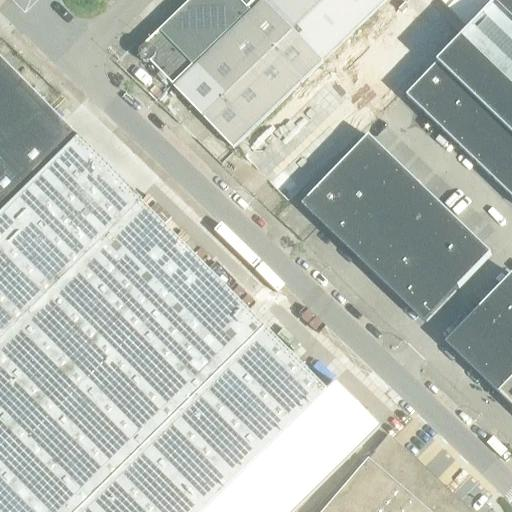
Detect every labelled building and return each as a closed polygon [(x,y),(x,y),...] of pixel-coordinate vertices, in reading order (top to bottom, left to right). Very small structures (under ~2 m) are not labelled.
[(257,0),(192,0),(139,51),(140,52),(138,56),(140,60),(143,63),(147,64),(151,63),(173,86),(250,11),(248,9),(257,0)] [(266,0),(174,89),(230,146),(233,149),(387,0),(266,0)] [(494,0),(439,0),(466,28),(494,0)] [(511,0),(501,0),(495,6),(511,22),(511,0)] [(411,13),(283,134),(312,163),(437,42),(411,13)] [(424,115),(442,132),(459,149),(477,166),(494,182),(511,199),(511,88),(498,74),(495,72),(480,58),(463,41),(439,65),(407,98),(424,115)] [(0,213),(75,140),(74,139),(0,63),(0,213)] [(426,323),(459,289),(491,255),(474,239),(456,222),(439,205),(421,188),(404,171),(386,155),(369,138),(336,172),(304,205),(302,207),(424,325),(426,323)] [(0,511),(201,511),(323,392),(77,142),(75,140),(0,213),(0,511)] [(511,276),(480,310),(448,343),(446,345),(511,409),(511,276)] [(323,392),(201,511),(293,511),(377,429),(333,383),(324,392),(323,392)] [(466,511),(388,437),(323,511),(466,511)]
